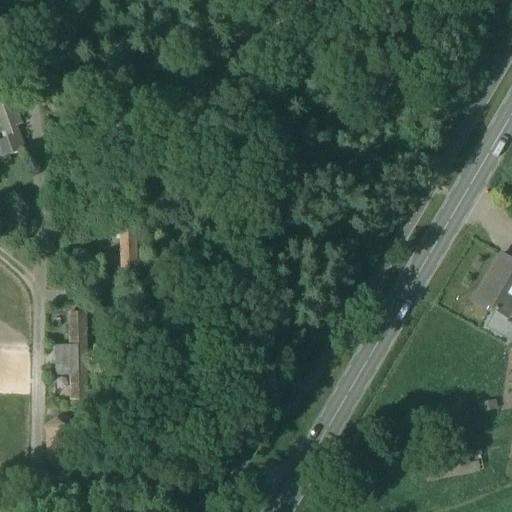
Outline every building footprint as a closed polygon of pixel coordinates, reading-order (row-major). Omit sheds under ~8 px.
[(0,160),(25,152),(17,127),(21,125),(17,113),(17,112),(12,100),(0,104),(0,127),(5,140),(0,141),(0,160)] [(118,230),(120,285),(137,285),(135,229),(118,230)] [(511,264),(499,257),(488,277),(490,278),(476,303),(507,321),(511,311),(511,264)] [(68,377),(69,412),(87,411),(86,314),(67,315),(68,348),(53,348),(54,378),(68,377)] [(45,465),(61,474),(72,474),(82,460),(80,425),(68,418),(56,420),(45,430),(45,465)]
